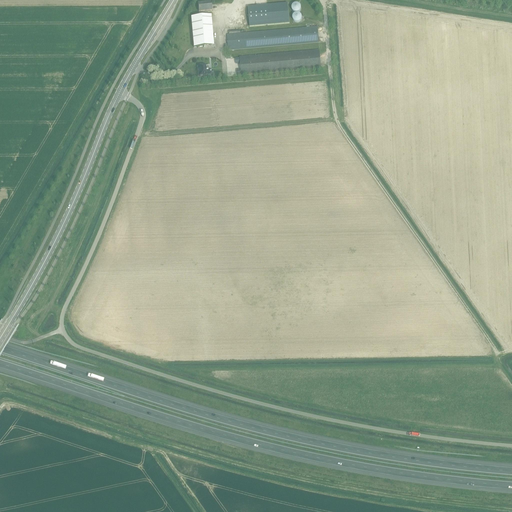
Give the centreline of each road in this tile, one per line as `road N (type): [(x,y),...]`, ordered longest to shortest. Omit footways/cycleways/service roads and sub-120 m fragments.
road 1 (motorway): [(511,470),(303,440),(0,348)]
road 2 (motorway): [(0,363),(299,454),(511,485)]
road 3 (unclassified): [(511,446),(383,430),(248,400),(81,348),(63,329)]
road 4 (track): [(499,353),(338,124),(321,0)]
road 5 (secondary): [(0,339),(63,223),(119,92)]
road 6 (unclassified): [(119,92),(139,103),(142,119),(63,310),(63,329)]
road 7 (track): [(157,450),(10,401),(0,405)]
